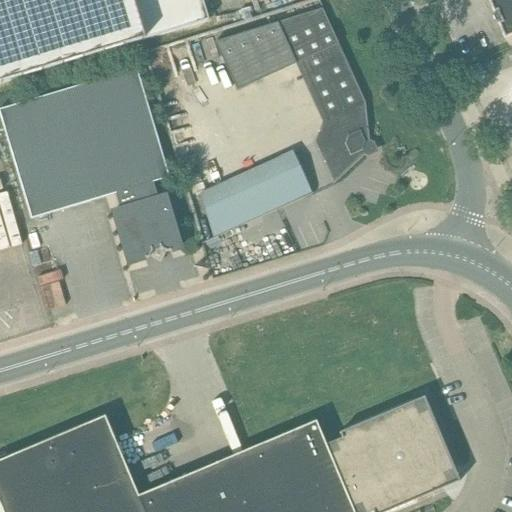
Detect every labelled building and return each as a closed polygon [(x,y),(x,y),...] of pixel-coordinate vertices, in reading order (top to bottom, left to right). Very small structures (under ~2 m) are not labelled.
[(0,0),(0,83),(208,21),(202,0),(0,0)] [(511,35),(511,0),(488,0),(494,12),(498,11),(502,22),(498,23),(505,38),(511,35)] [(315,142),(334,185),(366,155),(370,142),(366,103),(323,9),(277,23),(296,64),(322,121),(315,142)] [(169,179),(163,159),(136,70),(0,111),(0,117),(31,220),(115,195),(120,211),(114,213),(129,264),(149,258),(152,252),(151,248),(159,245),(160,249),(167,253),(180,249),(165,198),(159,200),(154,183),(169,179)] [(278,148),(186,191),(209,239),(301,196),(278,148)] [(105,417),(0,461),(0,506),(2,511),(374,511),(378,511),(389,511),(418,500),(416,495),(422,491),(429,486),(434,479),(438,470),(440,460),(439,450),(437,443),(442,441),(427,407),(419,410),(415,402),(344,431),(347,437),(326,446),(316,422),(138,497),(105,417)]
